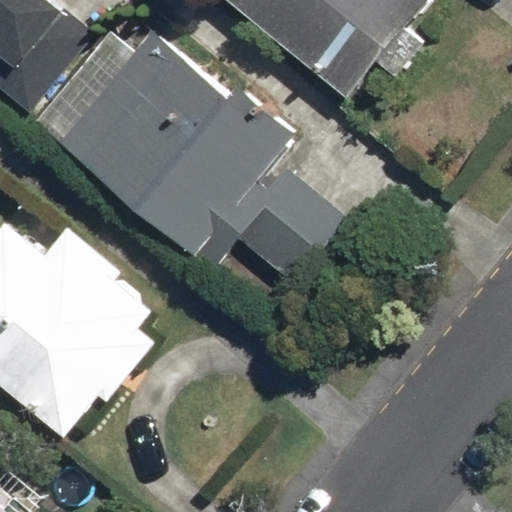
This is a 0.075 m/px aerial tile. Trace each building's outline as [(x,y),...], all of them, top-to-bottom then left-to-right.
[(0,0),(0,74),(49,115),(115,34),(72,0),(0,0)] [(241,0),(363,97),(441,0),(241,0)] [(150,53),(125,33),(51,123),(231,269),(255,240),(308,284),(362,218),(299,166),(286,181),(277,174),(312,132),(251,82),(241,94),(166,33),(150,53)] [(61,254),(21,223),(0,249),(0,367),(83,433),(115,393),(124,401),(171,341),(152,326),(167,308),(129,278),(137,268),(83,225),(61,254)] [(0,511),(19,511),(31,499),(0,471),(0,511)]
